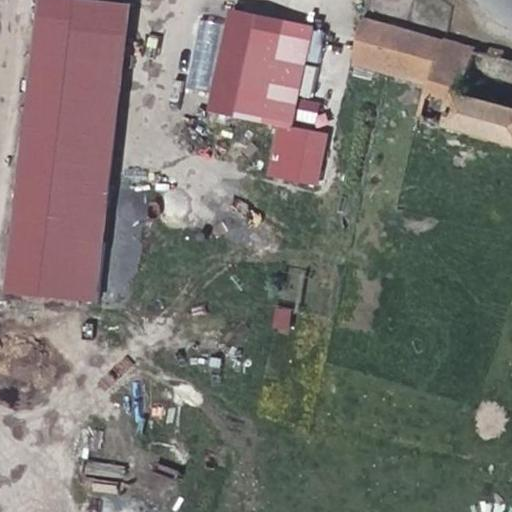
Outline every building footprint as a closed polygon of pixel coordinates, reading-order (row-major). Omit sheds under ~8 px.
[(132,241),(166,2),(153,0),(75,0),(43,228),(132,241)] [(511,82),(471,71),(481,34),(380,3),(366,48),(435,70),(426,103),(511,126),(511,82)] [(290,7),(267,4),(252,97),(274,100),(290,7)] [(290,7),(274,100),(299,104),(314,11),(290,7)] [(321,64),(326,32),(315,30),(310,62),(321,64)] [(278,176),(322,180),(326,131),(283,127),(278,176)] [(252,196),(210,193),(207,232),(249,235),(252,196)] [(157,357),(253,375),(257,354),(246,352),(251,323),(166,308),(157,357)]
